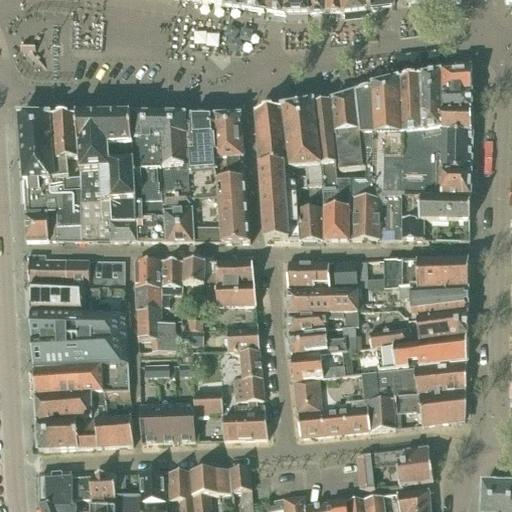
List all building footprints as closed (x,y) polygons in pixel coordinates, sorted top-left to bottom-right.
[(224,8),(223,0),(201,0),(202,5),(224,8)] [(223,0),(224,8),(242,11),(241,0),(223,0)] [(241,0),(242,11),(265,14),(264,0),(241,0)] [(286,18),(286,0),(267,0),(268,15),(286,18)] [(286,0),(286,18),(310,17),(311,18),(310,0),(286,0)] [(310,0),(311,18),(327,17),(327,0),(310,0)] [(327,0),(327,17),(341,16),(341,0),(327,0)] [(341,0),(341,16),(368,13),(367,0),(341,0)] [(395,0),(367,0),(368,13),(386,11),(386,7),(395,6),(395,0)] [(199,72),(234,74),(235,51),(200,50),(199,72)] [(457,74),(444,75),(444,96),(443,96),(442,113),(472,114),(472,73),(468,69),(460,70),(457,74)] [(443,75),(422,79),(402,83),(403,201),(421,201),(421,200),(471,201),(472,176),(473,136),(473,135),(442,134),(442,113),(443,96),(444,96),(444,75),(443,75)] [(402,83),(400,83),(374,90),(377,170),(365,171),(365,182),(350,182),(350,200),(381,201),(389,201),(395,201),(403,201),(402,83)] [(364,171),(365,171),(377,170),(374,90),(356,96),(361,139),(367,139),(367,145),(362,146),(364,171)] [(361,139),(356,96),(334,103),(342,173),(364,171),(362,146),(361,139)] [(323,188),(323,193),(337,192),(337,182),(335,146),(330,104),(315,107),(321,150),(320,150),(323,188)] [(323,188),(320,150),(314,107),(284,112),(293,190),(308,189),(323,188)] [(283,112),(256,116),(265,243),(289,243),(288,214),(287,190),(293,190),(284,112),(283,112)] [(472,114),(442,113),(442,134),(473,135),(472,114)] [(76,120),(78,162),(79,162),(80,180),(79,180),(82,245),(111,245),(138,245),(134,168),(132,119),(132,118),(77,119),(77,120),(76,120)] [(57,244),(82,245),(79,180),(69,181),(56,182),(51,120),(20,119),(24,183),(26,215),(56,215),(57,244)] [(134,168),(138,245),(165,245),(162,210),(168,209),(191,208),(191,203),(187,120),(186,120),(186,119),(132,119),(134,168)] [(218,182),(246,182),(241,119),(214,120),(218,182)] [(76,120),(51,120),(56,182),(69,181),(67,164),(78,162),(76,120)] [(219,201),(218,182),(214,120),(191,120),(187,120),(191,203),(219,201)] [(246,182),(218,182),(219,201),(221,220),(249,218),(246,182)] [(323,193),(324,212),(325,212),(325,244),(349,244),(350,213),(350,200),(350,182),(337,182),(337,192),(323,193)] [(381,201),(350,200),(350,213),(353,213),(353,243),(381,243),(381,235),(381,201)] [(381,201),(381,235),(389,235),(389,201),(381,201)] [(394,244),(404,244),(403,201),(395,201),(394,235),(394,244)] [(404,244),(424,244),(424,223),(470,224),(470,204),(421,201),(403,201),(404,244)] [(168,214),(168,209),(162,210),(165,245),(195,246),(194,234),(192,211),(168,214)] [(324,243),(325,244),(325,212),(324,212),(299,213),(301,243),(324,243)] [(299,213),(288,214),(289,243),(301,243),(299,213)] [(27,245),(57,244),(56,215),(26,215),(27,245)] [(251,246),(249,218),(221,220),(222,234),(222,246),(251,246)] [(195,246),(222,246),(222,234),(194,234),(195,246)] [(30,291),(69,291),(68,264),(46,264),(46,259),(29,258),(30,291)] [(204,266),(186,266),(185,288),(206,288),(206,276),(214,276),(214,260),(204,260),(204,266)] [(240,266),(218,266),(218,285),(254,285),(252,261),(240,260),(240,266)] [(405,264),(398,265),(398,264),(385,264),(385,283),(367,283),(366,266),(357,266),(335,267),(336,290),(358,289),(357,285),(367,284),(367,294),(400,293),(469,291),(470,263),(462,263),(460,262),(457,262),(456,263),(433,264),(432,263),(428,263),(428,264),(411,264),(410,263),(407,263),(405,264)] [(68,264),(69,291),(90,291),(126,292),(125,265),(105,265),(68,264)] [(137,291),(162,291),(162,265),(137,265),(137,291)] [(162,291),(162,310),(169,310),(170,299),(174,299),(183,299),(184,288),(185,288),(186,266),(162,265),(162,291)] [(314,294),(314,266),(288,266),(289,294),(314,294)] [(330,266),(314,266),(314,294),(330,294),(330,266)] [(217,276),(207,276),(207,286),(217,286),(217,276)] [(218,309),(257,310),(254,285),(218,285),(218,309)] [(90,291),(69,291),(30,291),(32,318),(127,320),(126,292),(90,291)] [(162,311),(162,310),(162,291),(137,291),(138,312),(162,311)] [(412,320),(469,313),(469,291),(400,293),(400,303),(411,303),(412,320)] [(330,294),(314,294),(289,294),(289,316),(345,315),(358,315),(359,315),(358,293),(330,294)] [(139,345),(153,344),(154,355),(177,354),(177,326),(163,327),(162,311),(138,312),(139,345)] [(358,315),(345,315),(289,316),(289,317),(289,336),(326,332),(328,332),(327,322),(345,322),(345,331),(342,332),(356,331),(359,331),(358,315)] [(468,341),(468,317),(418,323),(420,337),(412,338),(410,331),(370,336),(372,352),(376,351),(468,341)] [(127,320),(26,319),(30,371),(102,368),(103,370),(104,395),(131,393),(127,320)] [(188,345),(202,346),(202,325),(188,325),(188,345)] [(357,354),(357,352),(356,331),(342,332),(343,343),(327,344),(326,332),(289,336),(289,337),(291,355),(320,352),(320,356),(320,357),(334,356),(341,355),(351,354),(357,354)] [(230,355),(241,355),(241,354),(260,353),(259,332),(229,332),(230,355)] [(419,369),(467,364),(468,341),(376,351),(379,373),(408,370),(408,366),(418,365),(419,369)] [(262,380),(260,353),(241,354),(241,355),(243,382),(262,380)] [(292,359),(295,385),(320,382),(353,378),(351,354),(341,355),(343,370),(337,371),(322,372),(320,357),(320,356),(292,359)] [(179,367),(180,380),(198,379),(197,366),(179,367)] [(364,403),(370,403),(467,393),(467,367),(413,372),(362,377),(364,403)] [(146,382),(157,381),(157,369),(145,370),(146,382)] [(168,369),(157,369),(157,381),(169,381),(168,369)] [(35,374),(36,399),(104,396),(104,395),(103,370),(35,374)] [(262,380),(243,382),(234,383),(236,404),(248,404),(256,404),(265,404),(262,380)] [(370,403),(364,403),(346,405),(347,412),(323,415),(320,382),(295,385),(301,441),(371,435),(370,403)] [(131,393),(104,395),(104,396),(36,399),(38,426),(94,422),(117,421),(116,408),(132,407),(131,393)] [(466,394),(467,393),(370,403),(371,435),(372,435),(403,432),(402,416),(421,414),(423,429),(466,425),(466,394)] [(195,397),(195,408),(196,420),(222,420),(222,416),(228,416),(227,406),(222,406),(222,397),(195,397)] [(235,419),(224,419),(225,444),(269,442),(265,409),(256,409),(256,404),(248,404),(248,409),(235,409),(235,419)] [(159,409),(160,445),(178,445),(177,408),(159,409)] [(196,444),(196,420),(195,408),(177,408),(178,445),(196,444)] [(143,446),(160,445),(159,409),(141,409),(143,446)] [(96,452),(134,450),(133,420),(117,421),(94,422),(96,452)] [(96,452),(94,422),(38,426),(40,455),(96,452)] [(401,489),(434,485),(430,451),(358,459),(361,493),(375,492),(373,471),(398,468),(401,489)] [(252,511),(251,495),(253,494),(251,472),(231,473),(233,495),(241,495),(242,511),(252,511)] [(194,511),(212,511),(211,499),(233,497),(233,495),(231,473),(192,475),(193,497),(194,511)] [(180,511),(194,511),(193,497),(192,475),(170,476),(170,504),(180,504),(180,511)] [(41,508),(74,509),(74,503),(73,481),(72,481),(72,476),(41,478),(41,508)] [(143,505),(167,505),(166,489),(165,477),(142,477),(142,498),(143,498),(143,505)] [(92,479),(78,481),(73,481),(74,503),(92,503),(92,510),(100,510),(101,503),(116,503),(116,499),(116,478),(92,479)] [(125,478),(117,478),(117,492),(125,491),(125,478)] [(495,488),(484,487),(482,511),(511,511),(511,488),(510,488),(510,483),(495,482),(495,488)] [(430,511),(429,493),(397,498),(399,511),(430,511)] [(116,499),(116,511),(142,511),(143,505),(142,505),(142,499),(116,499)] [(385,511),(384,499),(365,502),(366,511),(385,511)] [(267,511),(307,511),(307,510),(305,501),(267,505),(267,511)] [(348,504),(349,511),(363,511),(362,502),(348,504)]
